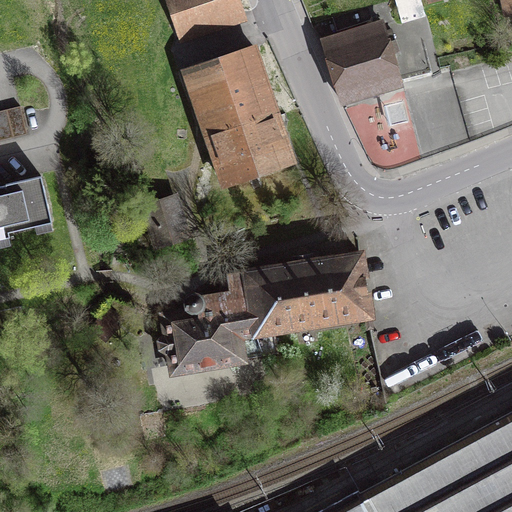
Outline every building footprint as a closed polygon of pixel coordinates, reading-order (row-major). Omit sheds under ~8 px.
[(0,0),(0,37),(29,37),(28,0),(0,0)] [(66,0),(64,3),(106,35),(132,0),(66,0)] [(168,0),(179,30),(240,9),(237,0),(168,0)] [(395,0),(402,22),(424,15),(419,0),(395,0)] [(342,101),(401,83),(392,53),(398,51),(391,29),(385,31),(383,23),(323,42),(342,101)] [(225,185),(292,163),(253,46),(186,69),(225,185)] [(0,139),(27,133),(20,106),(0,110),(0,139)] [(52,221),(41,176),(0,185),(0,238),(9,236),(8,232),(52,221)] [(158,247),(187,238),(173,196),(144,205),(158,247)] [(294,264),(262,269),(274,330),(370,314),(361,254),(320,260),(319,252),(293,257),(294,264)] [(277,352),(274,330),(262,269),(228,274),(231,290),(200,296),(195,293),(191,294),(186,298),(185,302),(190,310),(163,315),(167,334),(164,334),(158,341),(160,349),(167,353),(170,352),(173,371),(277,352)] [(511,511),(511,410),(360,492),(358,490),(316,511),(511,511)]
